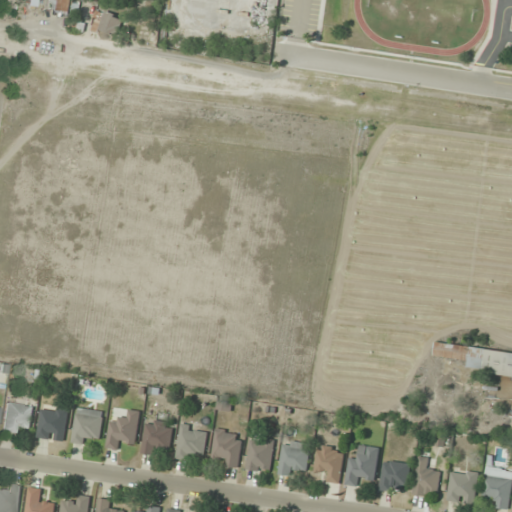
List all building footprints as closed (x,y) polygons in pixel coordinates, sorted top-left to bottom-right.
[(73,0),(51,0),(50,11),(72,13),(73,0)] [(92,28),(118,36),(123,18),(98,10),(92,28)] [(511,352),(436,342),(435,355),(469,360),(468,369),(511,375),(511,352)] [(19,433),(20,425),(31,427),(34,407),(7,403),(2,431),(19,433)] [(69,409),(43,405),(38,436),(64,441),(69,409)] [(92,436),(101,438),(104,411),(78,407),(73,442),(90,444),(92,436)] [(137,442),(141,411),(130,409),(129,419),(111,417),(108,447),(120,449),(121,440),(137,442)] [(159,453),(159,447),(172,447),(172,420),(145,420),(145,453),(159,453)] [(177,457),(195,460),(196,454),(205,455),(209,427),(182,424),(177,457)] [(223,457),(221,464),(238,467),(244,433),(217,429),(213,456),(223,457)] [(274,441),(251,439),(248,470),(271,473),(274,441)] [(298,468),(307,469),(311,444),(284,440),(280,473),(297,476),(298,468)] [(341,482),(345,448),(319,445),(316,468),(327,470),(326,480),(341,482)] [(362,486),(364,477),(376,479),(380,447),(362,445),(361,455),(351,453),(347,484),(362,486)] [(442,470),(429,468),(430,458),(419,456),(414,494),(438,497),(442,470)] [(412,464),(386,459),(380,489),(398,493),(400,483),(408,484),(412,464)] [(511,497),(511,468),(486,466),(483,496),(493,497),(493,507),(511,509),(511,497)] [(453,469),(448,500),(475,504),(480,473),(453,469)] [(4,492),(0,491),(0,511),(18,511),(21,486),(5,484),(4,492)] [(55,511),(57,502),(42,500),(44,490),(29,488),(26,511),(55,511)] [(89,511),(91,496),(75,495),(75,502),(62,502),(61,511),(89,511)] [(126,511),(127,511),(112,508),(114,500),(100,498),(97,511),(126,511)]
